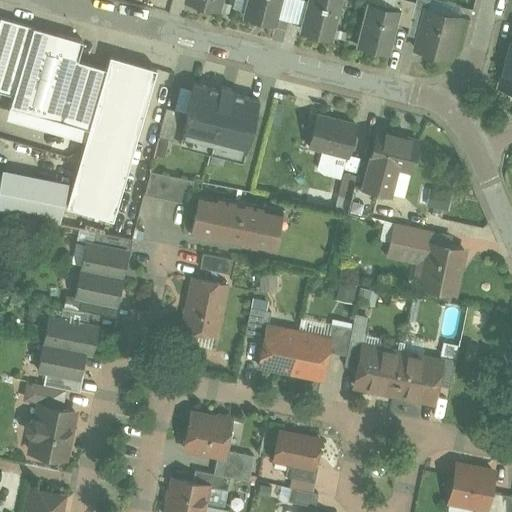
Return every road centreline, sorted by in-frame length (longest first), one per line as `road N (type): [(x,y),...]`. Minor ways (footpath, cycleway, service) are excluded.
road 1 (residential): [(46,0),(462,110)]
road 2 (residential): [(361,420),(168,382)]
road 3 (residential): [(142,362),(128,360),(110,372),(86,482)]
road 4 (residential): [(137,511),(168,382)]
road 5 (residential): [(511,224),(462,110)]
